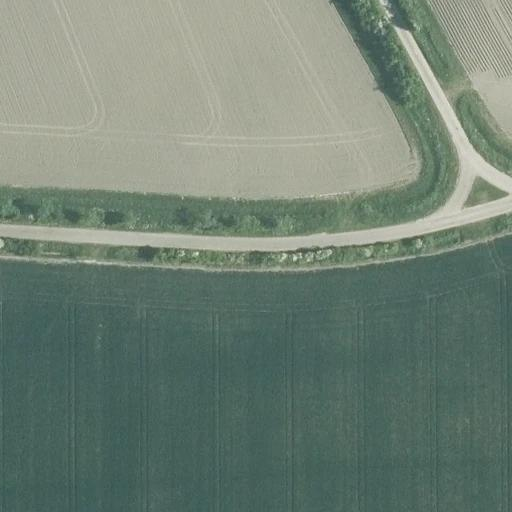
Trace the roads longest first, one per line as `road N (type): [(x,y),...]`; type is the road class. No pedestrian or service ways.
road 1 (unclassified): [(0,231),(250,247),(436,227)]
road 2 (unclassified): [(388,0),(470,150)]
